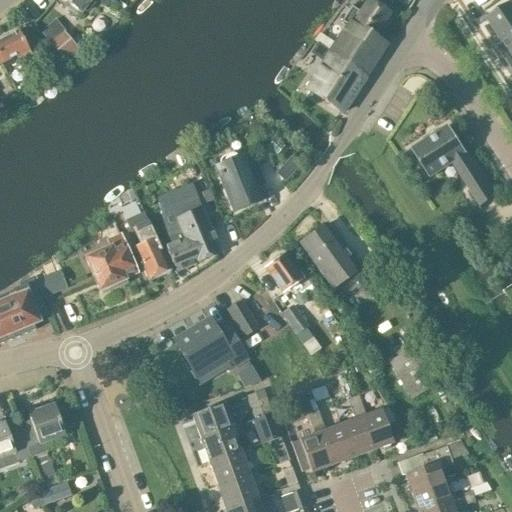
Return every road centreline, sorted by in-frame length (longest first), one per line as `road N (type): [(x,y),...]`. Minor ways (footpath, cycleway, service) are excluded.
road 1 (tertiary): [(71,352),(138,326),(267,236),(340,145),(407,37)]
road 2 (residential): [(129,511),(71,352)]
road 3 (residential): [(511,159),(455,76),(407,37)]
